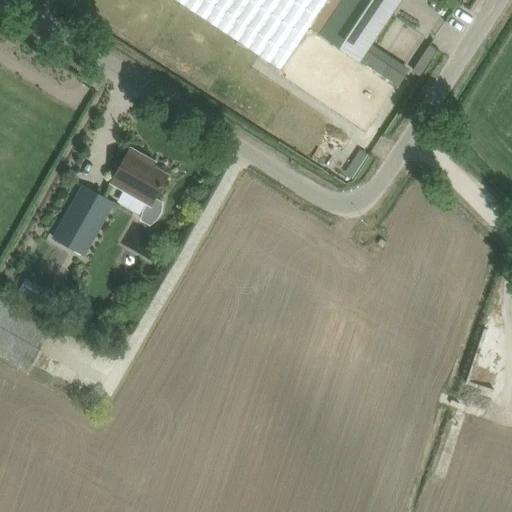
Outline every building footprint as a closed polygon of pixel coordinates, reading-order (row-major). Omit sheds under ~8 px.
[(400,0),(176,0),(281,69),(309,27),(359,61),(360,60),(398,86),(409,69),(371,43),(400,0)] [(419,71),(429,80),(448,56),(437,48),(419,71)] [(288,138),(304,149),(323,120),(308,109),(288,138)] [(324,128),(307,152),(325,165),(342,140),(324,128)] [(154,199),(153,199),(166,175),(143,161),(147,155),(129,145),(110,178),(148,200),(148,201),(141,211),(140,220),(147,225),(151,223),(154,221),(157,218),(160,214),(161,210),(162,205),(162,201),(154,199)] [(80,183),(51,235),(83,253),(113,202),(80,183)] [(26,298),(52,307),(57,292),(31,284),(26,298)] [(0,355),(25,370),(51,327),(0,296),(0,355)] [(75,317),(86,322),(92,311),(81,305),(75,317)]
